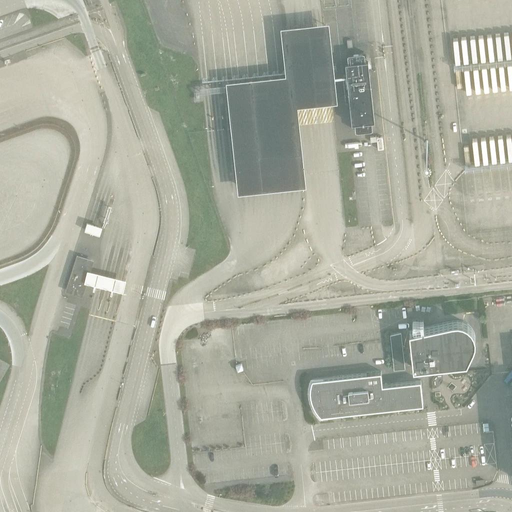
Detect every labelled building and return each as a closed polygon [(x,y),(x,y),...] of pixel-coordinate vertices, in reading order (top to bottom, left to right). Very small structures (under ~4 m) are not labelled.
[(337,101),(329,22),(281,27),(286,74),(222,82),(233,196),(302,188),(293,107),(337,101)] [(348,54),(349,62),(346,62),(347,73),(343,74),(346,100),(350,100),(352,123),(356,123),(357,131),(372,129),(372,121),(375,121),(368,60),(365,60),(364,53),(348,54)] [(88,223),(86,229),(101,234),(103,228),(88,223)] [(76,254),(65,291),(82,296),(94,260),(76,254)] [(124,290),(127,278),(88,269),(85,281),(124,290)] [(467,362),(474,346),(475,338),(475,335),(474,332),(472,329),(470,327),(467,325),(462,323),(460,322),(451,323),(425,327),(416,329),(410,331),(413,367),(467,362)] [(401,332),(390,335),(394,369),(405,368),(401,332)] [(423,404),(421,381),(383,384),(382,372),(336,377),(335,375),(311,377),(310,382),(309,387),(308,391),(309,396),(310,401),(312,406),(314,410),(317,414),(320,418),(337,415),(337,413),(423,404)]
